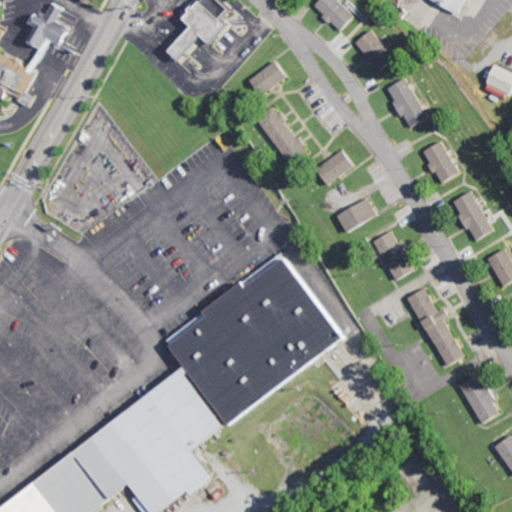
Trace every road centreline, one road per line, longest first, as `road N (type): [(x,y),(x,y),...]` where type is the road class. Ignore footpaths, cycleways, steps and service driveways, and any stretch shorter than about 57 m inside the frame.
road 1 (residential): [(511,358),(347,80),(261,0)]
road 2 (primary): [(0,223),(127,0)]
